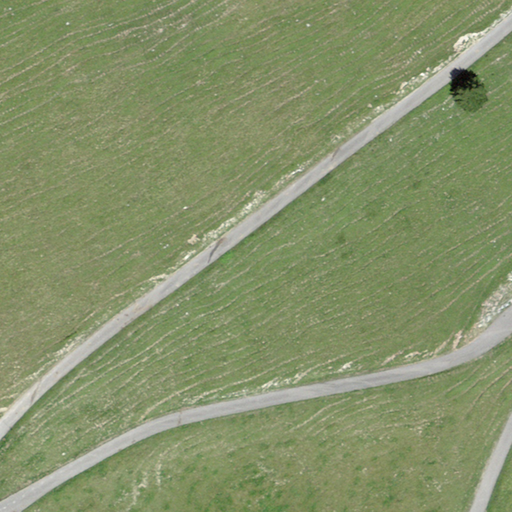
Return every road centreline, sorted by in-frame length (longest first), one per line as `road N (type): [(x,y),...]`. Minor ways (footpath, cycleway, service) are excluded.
road 1 (track): [(0,426),(50,377),(511,24)]
road 2 (track): [(511,321),(455,359),(266,397),(133,435),(3,511)]
